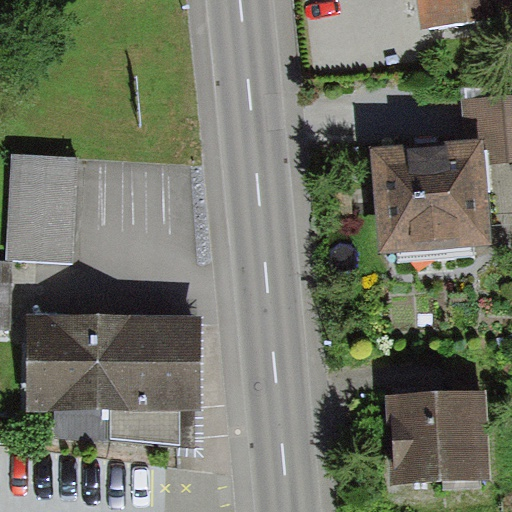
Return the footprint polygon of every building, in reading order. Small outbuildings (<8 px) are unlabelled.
[(511,0),(414,0),(418,32),(511,24),(511,0)] [(511,161),(511,97),(463,100),(465,142),(368,148),(375,253),(493,245),(488,163),(511,161)] [(77,160),(10,158),(7,260),(74,262),(77,160)] [(0,325),(11,326),(13,260),(0,259),(0,325)] [(199,315),(29,313),(26,412),(56,413),(57,437),(181,447),(180,412),(201,410),(199,315)] [(392,481),(488,477),(484,391),(388,395),(392,481)]
